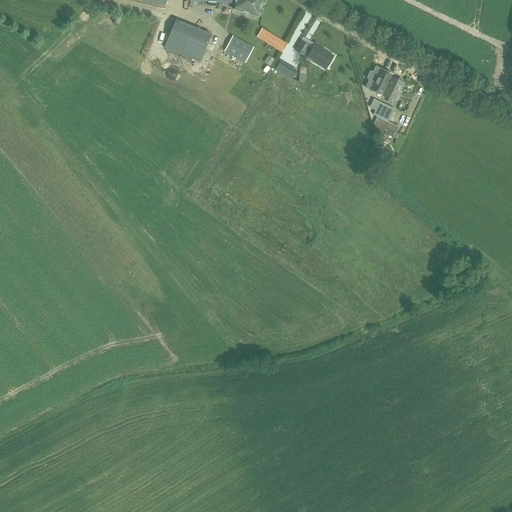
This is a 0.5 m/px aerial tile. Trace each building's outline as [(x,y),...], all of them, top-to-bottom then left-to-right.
[(258,16),(262,0),(235,0),(233,9),(258,16)] [(282,53),(284,51),(288,44),(262,28),(256,37),(282,53)] [(200,62),(211,34),(203,30),(191,59),(200,62)] [(245,63),(254,47),(233,35),(224,51),(245,63)] [(315,44),(304,37),(295,50),(304,56),(304,54),(307,56),(307,57),(325,69),(334,55),(315,44)] [(297,70),(281,60),(276,70),(291,79),(297,70)] [(376,66),(366,87),(380,94),(388,79),(389,80),(391,76),(392,74),(376,66)] [(404,82),(391,76),(389,80),(388,79),(380,94),(395,101),(404,82)] [(395,136),(399,126),(389,122),(395,108),(379,101),(373,114),(377,116),(373,125),(375,130),(392,139),(393,135),(395,136)]
